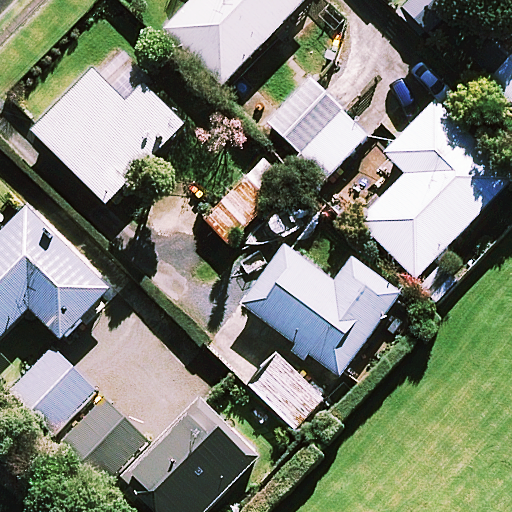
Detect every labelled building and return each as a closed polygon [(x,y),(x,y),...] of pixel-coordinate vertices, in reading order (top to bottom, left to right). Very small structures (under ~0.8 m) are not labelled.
[(314,0),(203,0),(168,37),(225,92),(314,0)] [(469,0),(418,0),(406,12),(430,38),(469,0)] [(511,68),(493,87),(511,105),(511,68)] [(129,111),(98,79),(38,138),(109,209),(188,131),(149,91),(129,111)] [(369,141),(314,85),(271,126),(327,183),(369,141)] [(511,187),(511,181),(437,109),(389,159),(410,179),(362,228),(419,283),(511,187)] [(275,202),(251,180),(208,226),(232,248),(275,202)] [(111,297),(30,215),(0,244),(0,345),(33,314),(63,345),(111,297)] [(337,290),(290,254),(247,310),(341,381),(403,301),(356,265),(337,290)] [(97,396),(55,355),(14,397),(56,438),(97,396)] [(278,357),(249,388),(298,433),(327,402),(278,357)] [(148,448),(106,405),(65,446),(107,489),(148,448)] [(210,511),(257,465),(201,409),(126,484),(154,511),(210,511)]
